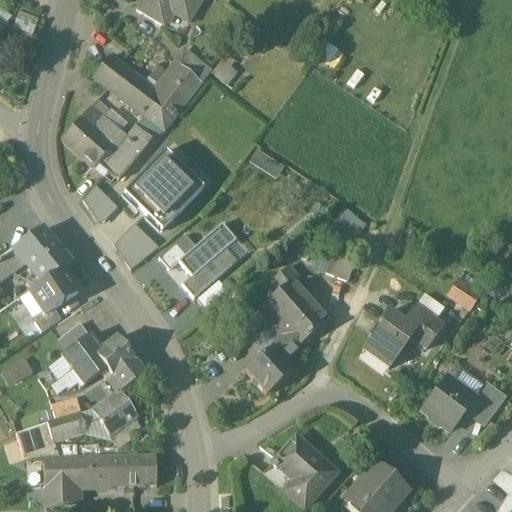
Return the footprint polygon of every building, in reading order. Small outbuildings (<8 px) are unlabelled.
[(203,0),(202,0),(142,0),(135,13),(162,29),(170,16),(187,26),(203,0)] [(382,5),(374,21),(389,28),(397,13),(382,5)] [(38,23),(19,16),(14,30),(32,38),(38,23)] [(208,75),(187,57),(178,69),(199,86),(208,75)] [(146,88),(108,60),(92,81),(130,109),(146,88)] [(212,77),(229,88),(238,73),(222,63),(212,77)] [(173,66),(153,93),(146,88),(130,109),(162,133),(199,86),(178,69),(177,69),(173,66)] [(109,115),(95,103),(88,111),(103,123),(109,115)] [(103,123),(88,111),(60,143),(92,171),(110,149),(119,138),(118,137),(103,123)] [(142,127),(136,134),(142,139),(148,132),(142,127)] [(131,143),(121,134),(118,137),(119,138),(110,149),(131,167),(140,157),(143,151),(131,143)] [(201,190),(163,156),(124,199),(162,234),(201,190)] [(251,170),(276,185),(284,172),(259,157),(251,170)] [(114,213),(93,192),(80,206),(101,226),(114,213)] [(340,216),(327,235),(349,250),(362,232),(340,216)] [(196,248),(179,263),(179,264),(192,278),(182,286),(194,300),(238,263),(227,251),(237,242),(223,225),(196,248)] [(71,266),(42,232),(13,253),(22,263),(43,286),(61,274),(71,266)] [(156,252),(134,232),(114,251),(131,275),(156,252)] [(186,237),(159,260),(170,272),(179,264),(179,263),(196,248),(186,237)] [(357,260),(332,251),(322,276),(347,286),(357,260)] [(13,253),(0,261),(0,298),(2,297),(0,294),(0,278),(22,263),(13,253)] [(286,271),(269,286),(278,296),(291,287),(296,282),(286,271)] [(77,297),(61,274),(43,286),(28,296),(44,319),(53,313),(77,297)] [(479,299),(457,284),(447,299),(469,314),(479,299)] [(291,287),(278,296),(254,316),(265,329),(272,337),(281,329),(288,337),(292,334),(302,346),(326,326),(291,287)] [(434,324),(443,313),(423,299),(415,310),(434,324)] [(244,324),(254,316),(243,304),(234,312),(244,324)] [(434,324),(415,310),(405,321),(434,341),(442,330),(434,324)] [(60,322),(53,313),(44,319),(34,326),(41,336),(60,322)] [(402,326),(387,315),(377,328),(379,329),(361,355),(387,373),(409,342),(425,353),(434,341),(405,321),(402,326)] [(265,329),(254,316),(244,324),(238,330),(249,342),(265,329)] [(71,333),(57,343),(66,355),(88,339),(79,327),(71,333)] [(288,337),(281,329),(272,337),(279,344),(271,351),(282,363),(301,347),(302,346),(292,334),(288,337)] [(249,342),(238,330),(219,346),(230,358),(249,342)] [(66,355),(60,359),(71,373),(50,389),(56,398),(80,391),(105,372),(93,356),(98,353),(88,339),(66,355)] [(135,365),(116,339),(98,353),(93,356),(105,372),(113,382),(135,365)] [(271,351),(244,374),(266,399),(293,376),(282,363),(271,351)] [(1,373),(11,389),(34,375),(24,359),(1,373)] [(135,365),(113,382),(121,393),(143,376),(135,365)] [(473,401),(445,381),(420,414),(448,435),(464,412),(473,401)] [(485,385),(464,412),(485,428),(506,400),(485,385)] [(119,394),(91,413),(108,438),(135,418),(119,394)] [(75,402),(51,409),(53,419),(55,425),(80,417),(75,402)] [(49,427),(16,437),(23,462),(43,462),(53,461),(52,443),(85,434),(80,417),(55,425),(49,427)] [(303,511),(335,477),(295,442),(273,467),(297,488),(287,500),(300,511),(303,511)] [(156,458),(108,460),(109,491),(156,489),(156,458)] [(53,461),(43,462),(44,511),(46,511),(79,505),(76,488),(91,487),(91,491),(109,491),(108,460),(53,461)] [(375,469),(342,506),(348,511),(390,511),(406,495),(375,469)]
